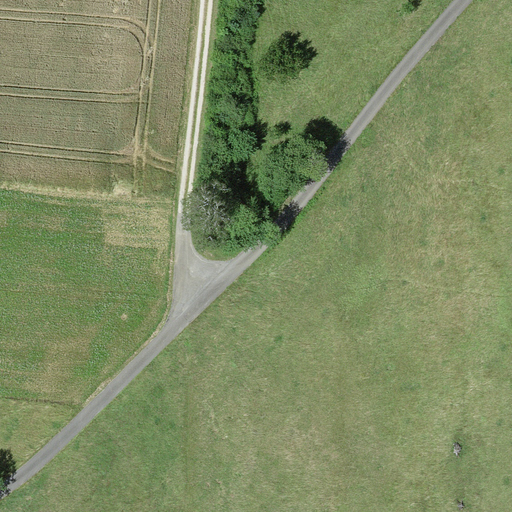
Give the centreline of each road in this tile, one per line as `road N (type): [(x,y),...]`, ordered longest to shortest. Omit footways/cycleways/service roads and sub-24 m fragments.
road 1 (unclassified): [(462,0),(278,226),(0,492)]
road 2 (track): [(207,294),(183,252),(206,0)]
